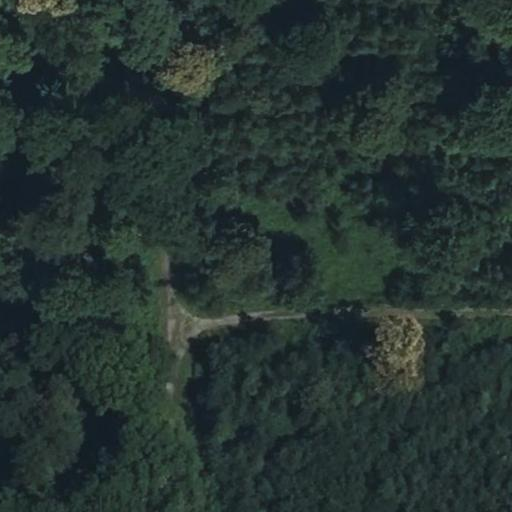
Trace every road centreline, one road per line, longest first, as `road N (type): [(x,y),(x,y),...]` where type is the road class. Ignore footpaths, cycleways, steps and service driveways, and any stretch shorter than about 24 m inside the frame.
road 1 (track): [(156,0),(160,511)]
road 2 (track): [(156,343),(205,315),(246,304),(511,308)]
